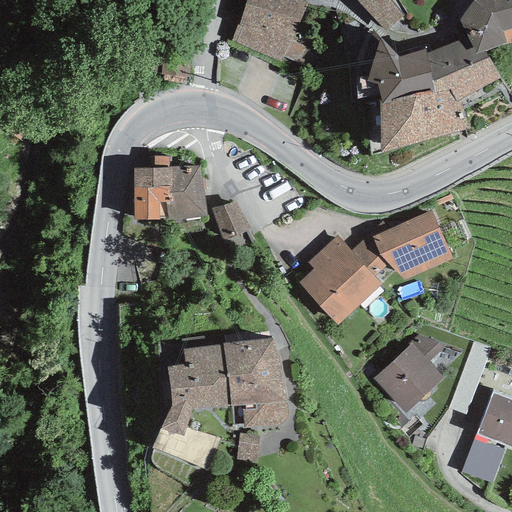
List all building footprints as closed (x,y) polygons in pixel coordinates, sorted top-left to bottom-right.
[(308,2),(297,0),(246,0),(238,26),(236,25),(230,42),(279,62),(281,57),(290,39),(308,2)] [(403,15),(390,0),(355,0),(385,31),(403,15)] [(511,0),(474,0),(459,20),(467,37),(476,54),(485,51),(507,44),(506,40),(511,38),(511,0)] [(398,58),(372,29),(360,66),(370,68),(366,81),(377,83),(381,101),(382,105),(435,91),(427,53),(426,49),(398,58)] [(467,37),(427,53),(435,91),(436,92),(448,89),(455,102),(459,100),(500,77),(485,51),(476,54),(467,37)] [(290,39),(281,57),(297,65),(306,47),(290,39)] [(171,60),(154,61),(154,80),(172,80),(171,60)] [(468,130),(459,100),(455,102),(448,89),(436,92),(435,91),(382,105),(381,101),(379,101),(380,153),(468,130)] [(146,168),(168,168),(168,156),(146,156),(146,168)] [(202,166),(169,168),(172,201),(166,202),(167,218),(167,219),(206,217),(202,166)] [(172,201),(169,168),(168,168),(146,168),(134,168),(133,221),(159,220),(159,218),(167,218),(166,202),(172,201)] [(250,229),(234,201),(211,209),(221,240),(250,229)] [(432,210),(372,237),(378,255),(387,264),(403,281),(452,260),(432,210)] [(351,251),(336,235),(307,262),(313,269),(298,283),(337,325),(382,284),(374,276),(351,251)] [(364,239),(351,251),(374,276),(387,264),(378,255),(372,237),(364,239)] [(407,344),(409,345),(411,343),(428,362),(447,345),(417,335),(407,344)] [(182,339),(183,349),(204,346),(202,336),(182,339)] [(273,339),(222,344),(230,406),(233,424),(243,423),(243,428),(276,427),(282,425),(287,421),(288,413),(280,363),(273,339)] [(465,414),(490,348),(472,341),(448,408),(465,414)] [(405,413),(443,378),(428,362),(411,343),(409,345),(372,378),(405,413)] [(230,406),(222,344),(204,346),(183,349),(185,364),(167,367),(171,407),(160,429),(183,436),(192,408),(230,406)] [(511,448),(511,400),(492,393),(476,435),(511,448)] [(256,464),(259,436),(239,434),(236,461),(256,464)] [(491,483),(504,451),(473,439),(460,472),(491,483)]
